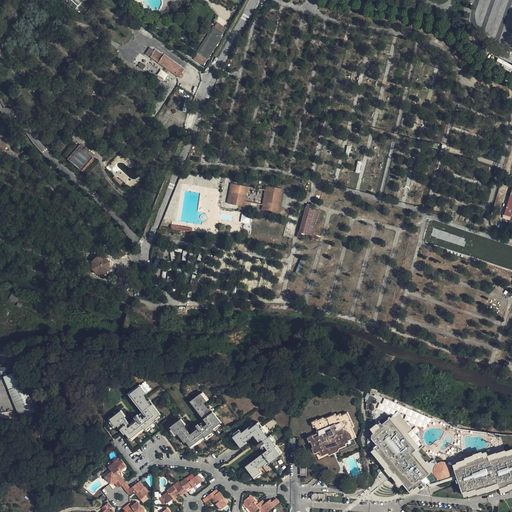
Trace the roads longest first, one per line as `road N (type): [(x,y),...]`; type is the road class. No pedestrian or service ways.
road 1 (residential): [(254,0),(210,74),(142,253),(120,262)]
road 2 (track): [(0,259),(83,287),(102,285),(120,262),(104,253),(53,259),(0,238)]
road 3 (unknown): [(177,303),(157,276),(168,246),(290,259),(310,200)]
road 4 (residential): [(334,0),(442,28),(511,80)]
road 5 (unknown): [(215,166),(204,163),(202,152),(224,76),(243,64)]
